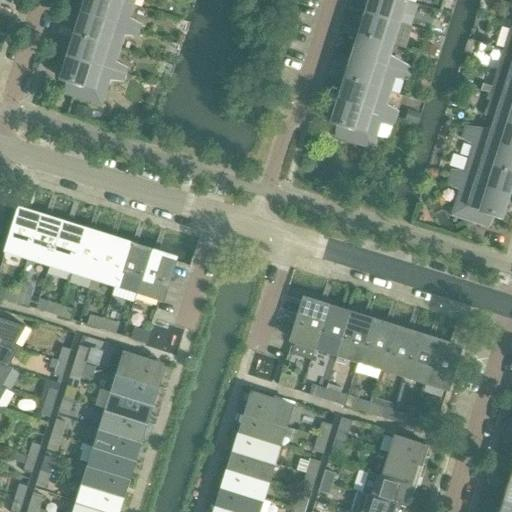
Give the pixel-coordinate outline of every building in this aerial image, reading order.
[(83,0),(79,13),(138,31),(139,25),(128,19),(132,5),(115,0),(83,0)] [(367,0),(364,12),(410,27),(412,21),(400,15),(405,1),(401,0),(367,0)] [(363,25),(361,30),(360,34),(391,44),(403,48),(410,27),(364,12),(360,24),(363,25)] [(76,25),(74,30),(76,31),(75,35),(118,49),(123,35),(136,36),(138,31),(79,13),(76,25)] [(503,44),(502,49),(511,52),(511,28),(509,28),(504,44),(503,44)] [(70,44),(65,57),(111,71),(111,72),(123,76),(126,69),(114,63),(118,49),(75,35),(76,31),(74,30),(71,38),(70,44)] [(358,30),(350,55),(408,74),(410,68),(387,56),(391,44),(360,34),(361,30),(358,30)] [(501,55),(496,71),(511,76),(511,52),(502,49),(500,55),(501,55)] [(350,55),(344,73),(347,74),(346,78),(389,92),(393,78),(407,79),(408,74),(350,55)] [(111,71),(65,57),(60,74),(58,79),(65,81),(64,94),(100,106),(108,80),(122,81),(123,76),(111,72),(111,71)] [(479,90),(488,93),(511,100),(511,76),(496,71),(491,87),(481,84),(479,90)] [(344,73),(336,99),(382,113),(382,114),(394,118),(396,112),(385,105),(389,92),(346,78),(347,74),(344,73)] [(484,115),(493,119),(511,124),(511,100),(488,93),(486,98),(489,100),(484,115)] [(382,113),(336,99),(329,122),(336,124),(334,137),(371,149),(379,123),(392,124),(394,118),(382,114),(382,113)] [(253,111),(254,112),(264,115),(268,104),(257,100),(253,111)] [(464,127),(462,133),(511,148),(511,124),(493,119),(490,130),(464,127)] [(472,145),(468,158),(511,172),(510,176),(511,176),(511,148),(462,133),(461,138),(472,145)] [(450,171),(448,177),(461,181),(461,180),(507,195),(511,178),(511,176),(510,176),(511,172),(468,158),(464,172),(450,171)] [(461,181),(448,177),(446,183),(458,190),(450,215),(487,227),(493,215),(500,218),(507,195),(461,180),(461,181)] [(4,252),(27,258),(39,218),(27,214),(17,211),(4,252)] [(27,258),(48,265),(61,225),(48,221),(43,219),(39,218),(27,258)] [(48,265),(70,272),(83,232),(69,228),(65,226),(61,225),(48,265)] [(70,272),(92,279),(105,239),(91,234),(86,233),(83,232),(70,272)] [(92,279),(113,286),(126,245),(113,241),(108,240),(105,239),(92,279)] [(113,286),(135,292),(148,252),(135,248),(131,247),(126,245),(113,286)] [(148,252),(135,292),(158,299),(171,259),(156,255),(152,253),(148,252)] [(0,293),(0,297),(14,302),(17,292),(2,287),(0,293)] [(17,292),(14,302),(28,307),(31,297),(17,292)] [(42,311),(57,316),(60,306),(45,301),(42,311)] [(292,342),(314,349),(327,308),(305,302),(305,301),(292,342)] [(60,306),(57,316),(72,320),(75,310),(60,306)] [(314,349),(336,356),(349,315),(327,308),(314,349)] [(85,325),(100,329),(103,319),(88,315),(85,325)] [(336,356),(358,363),(370,322),(349,315),(336,356)] [(0,342),(13,346),(24,327),(0,318),(0,342)] [(103,319),(100,329),(114,334),(118,324),(103,319)] [(358,363),(379,369),(392,329),(370,322),(358,363)] [(133,329),(130,339),(145,343),(148,333),(133,329)] [(379,369),(401,376),(414,336),(392,329),(379,369)] [(401,376),(423,383),(436,343),(414,336),(401,376)] [(0,365),(6,367),(7,366),(18,347),(13,346),(0,342),(0,365)] [(436,343),(423,383),(445,390),(458,349),(457,350),(436,343)] [(62,345),(57,360),(66,363),(71,348),(62,345)] [(79,346),(74,360),(84,364),(88,349),(79,346)] [(122,353),(116,373),(156,386),(162,366),(122,353)] [(66,363),(57,360),(53,374),(61,377),(66,363)] [(84,364),(74,360),(69,375),(79,378),(84,364)] [(0,387),(0,388),(1,387),(12,368),(7,366),(6,367),(0,365),(0,387)] [(116,373),(110,392),(150,404),(156,386),(116,373)] [(278,385),(292,390),(295,380),(281,375),(278,385)] [(38,400),(44,402),(53,404),(59,384),(44,379),(38,400)] [(67,383),(62,397),(72,400),(77,386),(67,383)] [(322,399),(344,406),(347,396),(340,394),(341,389),(327,384),(325,389),(322,399)] [(308,395),(322,399),(325,389),(311,385),(308,395)] [(110,392),(104,410),(145,423),(150,404),(110,392)] [(250,393),(244,414),(284,426),(291,406),(250,393)] [(72,400),(62,397),(58,411),(68,414),(72,400)] [(366,413),(380,417),(387,420),(391,404),(371,397),(369,403),(366,413)] [(351,408),(366,413),(369,403),(354,398),(351,408)] [(53,404),(44,402),(40,415),(48,418),(53,404)] [(104,410),(98,428),(139,441),(145,423),(104,410)] [(395,422),(409,427),(412,417),(398,412),(395,422)] [(244,414),(238,432),(279,445),(284,426),(244,414)] [(412,417),(409,427),(423,431),(427,421),(412,417)] [(341,418),(334,440),(345,443),(352,421),(341,418)] [(502,426),(501,428),(511,431),(511,418),(508,421),(506,422),(505,423),(503,424),(502,426)] [(55,419),(51,434),(61,437),(65,423),(55,419)] [(321,422),(317,437),(327,440),(331,426),(321,422)] [(98,428),(92,447),(133,459),(139,441),(98,428)] [(511,431),(501,428),(501,430),(501,432),(501,434),(501,436),(502,438),(506,444),(511,441),(511,431)] [(238,432),(232,450),(273,463),(279,445),(238,432)] [(61,437),(51,434),(46,448),(56,451),(61,437)] [(393,435),(387,456),(421,467),(428,446),(393,435)] [(327,440),(317,437),(312,451),(322,454),(327,440)] [(345,443),(334,440),(331,451),(341,454),(345,443)] [(31,443),(27,456),(35,459),(40,445),(31,443)] [(92,447),(87,465),(127,478),(133,459),(92,447)] [(232,450),(227,469),(267,481),(273,463),(232,450)] [(35,459),(27,456),(23,469),(31,472),(35,459)] [(44,456),(39,470),(49,474),(54,459),(44,456)] [(387,456),(380,476),(380,477),(415,488),(421,467),(387,456)] [(310,459),(305,473),(315,477),(320,462),(310,459)] [(489,470),(488,472),(503,477),(505,470),(501,461),(493,465),(491,466),(490,468),(489,470)] [(87,465),(81,483),(121,496),(127,478),(87,465)] [(227,469),(221,487),(261,500),(267,481),(227,469)] [(49,474),(39,470),(35,485),(45,488),(49,474)] [(324,470),(321,481),(332,485),(335,474),(324,470)] [(360,492),(366,494),(370,496),(404,507),(415,488),(380,477),(380,476),(366,472),(360,492)] [(503,477),(488,472),(487,474),(487,476),(487,478),(488,480),(489,481),(492,488),(501,483),(503,477)] [(315,477),(305,473),(301,488),(311,491),(315,477)] [(511,479),(508,478),(501,500),(511,503),(511,479)] [(332,485),(321,481),(318,492),(329,495),(332,485)] [(81,483),(75,502),(108,511),(116,511),(121,496),(81,483)] [(18,484),(14,497),(22,500),(27,487),(18,484)] [(221,487),(215,505),(236,511),(257,511),(261,500),(221,487)] [(357,491),(350,511),(401,511),(404,507),(370,496),(366,494),(360,492),(357,491)] [(32,493),(28,507),(38,510),(42,496),(32,493)] [(298,496),(294,510),(300,511),(304,511),(308,499),(298,496)] [(18,511),(22,500),(14,497),(10,511),(13,511),(18,511)] [(511,511),(511,503),(501,500),(496,511),(511,511)] [(108,511),(75,502),(71,511),(108,511)]
